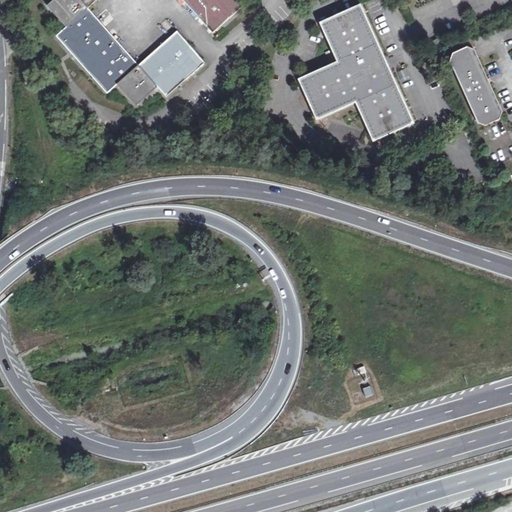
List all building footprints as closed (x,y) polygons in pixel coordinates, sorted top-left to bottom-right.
[(54,0),(47,7),(66,28),(87,9),(79,0),(54,0)] [(79,0),(87,9),(97,0),(79,0)] [(211,0),(181,0),(195,15),(211,0)] [(244,6),(238,0),(211,0),(195,15),(212,34),(244,6)] [(99,2),(90,10),(104,25),(113,18),(99,2)] [(416,126),(361,6),(322,25),(337,64),(298,82),(317,124),(356,106),(373,145),(416,126)] [(56,37),(73,56),(105,28),(87,9),(66,28),(56,37)] [(73,56),(90,75),(121,47),(105,28),(73,56)] [(158,49),(185,81),(205,63),(177,32),(158,49)] [(445,41),(443,36),(432,41),(435,45),(445,41)] [(121,47),(90,75),(107,94),(117,85),(138,66),(121,47)] [(138,66),(158,88),(167,98),(185,81),(158,49),(138,66)] [(475,52),(468,50),(453,56),(451,64),(478,126),(487,128),(500,122),(503,114),(475,52)] [(138,66),(117,85),(136,107),(158,88),(138,66)] [(364,366),(354,370),(356,377),(366,373),(364,366)] [(371,386),(363,389),(366,398),(374,395),(371,386)]
